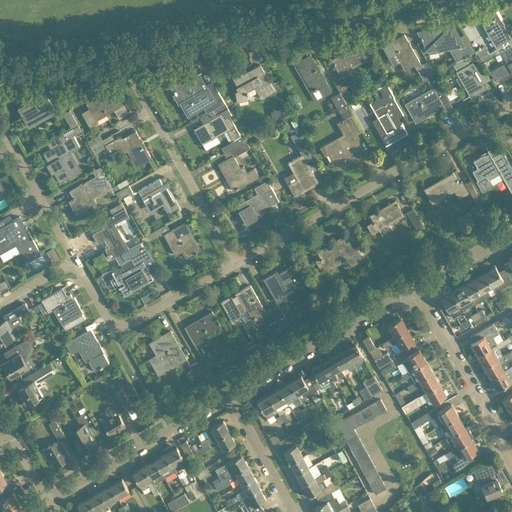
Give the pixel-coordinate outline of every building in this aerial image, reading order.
[(500,52),(511,45),(511,36),(511,37),(495,10),(476,20),(477,23),(481,21),(495,48),(493,49),(496,55),(500,52)] [(464,57),(474,51),(465,35),(464,35),(460,38),(452,24),(445,31),(442,27),(443,27),(417,31),(420,37),(420,38),(421,40),(422,40),(427,48),(425,50),(436,48),(437,50),(452,47),(459,59),(464,57)] [(419,61),(409,43),(404,34),(383,46),(389,57),(395,53),(405,70),(414,64),(416,68),(423,80),(427,78),(434,74),(428,61),(421,65),(419,61)] [(341,77),(349,73),(347,70),(367,58),(358,44),(331,59),(340,73),(341,77)] [(485,45),(474,51),(480,62),(481,63),(492,57),(489,52),(485,45)] [(498,77),(499,79),(510,73),(509,72),(511,71),(511,72),(511,45),(500,52),(506,62),(489,71),(494,79),(498,77)] [(331,91),(326,83),(310,54),(295,62),(312,91),(318,87),(323,96),(331,91)] [(465,84),(471,96),(484,89),(480,83),(483,81),(484,82),(490,79),(481,63),(480,62),(474,66),(472,68),(468,60),(466,61),(464,57),(459,59),(453,63),(457,71),(460,75),(460,76),(459,76),(461,79),(462,79),(465,84)] [(233,79),(237,86),(235,87),(237,90),(234,91),(236,101),(248,99),(247,94),(247,93),(247,91),(254,87),(261,99),(275,91),(265,73),(260,64),(241,74),(232,76),(233,79)] [(420,94),(405,103),(407,107),(415,122),(444,106),(439,97),(445,93),(434,74),(427,78),(435,91),(423,98),(420,94)] [(207,112),(212,109),(212,110),(225,103),(216,87),(210,90),(207,87),(203,89),(195,76),(183,83),(181,79),(171,85),(176,93),(179,91),(184,100),(181,102),(182,104),(181,105),(186,113),(187,113),(188,115),(204,106),(207,112)] [(336,85),(335,85),(339,92),(339,91),(346,104),(354,100),(343,81),(336,85)] [(371,103),(370,103),(378,117),(386,132),(381,135),(386,144),(387,144),(407,132),(402,123),(401,123),(396,115),(402,112),(394,96),(386,82),(379,86),(379,87),(384,95),(371,103)] [(44,93),(42,89),(30,96),(32,100),(18,108),(26,123),(36,118),(35,116),(40,114),(43,119),(55,112),(53,108),(54,108),(45,92),(44,93)] [(92,112),(84,117),(90,127),(98,122),(97,119),(114,110),(119,119),(119,118),(128,113),(115,89),(102,97),(101,94),(86,103),(89,108),(92,112)] [(339,92),(330,97),(337,109),(346,104),(339,91),(339,92)] [(453,95),(448,98),(451,104),(456,101),(453,95)] [(215,115),(227,108),(225,103),(212,110),(215,115)] [(324,156),(329,153),(332,158),(337,167),(364,152),(359,143),(355,136),(362,132),(352,114),(351,115),(351,114),(346,104),(337,109),(342,119),(336,122),(343,135),(333,141),(332,140),(319,147),(324,156)] [(280,109),(276,110),(279,116),(287,112),(284,106),(280,109)] [(203,124),(194,128),(202,143),(211,138),(227,129),(233,139),(240,135),(229,116),(231,114),(227,108),(215,115),(216,116),(203,124)] [(69,110),(63,113),(72,128),(72,129),(78,125),(69,110)] [(70,173),(80,167),(71,151),(79,146),(73,135),(81,131),(78,125),(72,129),(72,128),(49,141),(53,147),(43,153),(50,165),(48,166),(50,169),(51,168),(53,171),(51,173),(54,172),(59,182),(72,175),(70,173)] [(102,139),(90,146),(95,155),(103,150),(109,147),(112,151),(120,146),(124,152),(126,150),(130,157),(129,158),(134,167),(142,162),(151,158),(135,131),(127,135),(123,137),(122,135),(114,139),(105,144),(102,139)] [(297,178),(288,184),(294,196),(301,192),(303,193),(304,191),(319,182),(314,173),(310,167),(315,164),(307,149),(297,132),(291,135),(301,153),(301,152),(302,154),(288,162),(297,178)] [(102,139),(99,134),(87,141),(90,146),(102,139)] [(241,136),(230,142),(233,148),(244,142),(241,136)] [(240,168),(234,157),(250,148),(246,141),(244,142),(233,148),(224,153),(227,159),(218,164),(234,190),(259,176),(254,168),(247,172),(243,166),(240,168)] [(492,156),(488,149),(487,150),(489,153),(485,155),(484,154),(473,160),(477,168),(472,171),(483,189),(503,178),(511,192),(511,167),(507,159),(502,151),(492,156)] [(83,203),(87,200),(112,186),(101,166),(93,170),(96,176),(70,190),(74,196),(69,199),(70,201),(71,201),(77,211),(85,206),(83,203)] [(440,179),(423,189),(432,203),(436,201),(454,190),(458,198),(469,192),(462,180),(458,182),(453,172),(440,179)] [(265,175),(258,178),(261,183),(267,180),(265,175)] [(164,187),(163,184),(159,178),(138,190),(144,201),(147,205),(154,201),(154,202),(155,202),(158,206),(165,202),(166,202),(171,211),(178,207),(180,209),(181,209),(168,185),(164,187)] [(257,193),(236,205),(246,223),(260,215),(258,212),(271,204),(278,200),(267,180),(261,183),(254,187),(257,193)] [(477,205),(483,201),(471,180),(465,183),(477,205)] [(131,197),(130,195),(134,193),(129,184),(116,192),(120,199),(123,197),(125,200),(126,200),(127,203),(133,200),(131,197)] [(397,203),(395,200),(383,207),(383,208),(370,216),(373,221),(367,225),(372,233),(378,229),(404,214),(398,204),(397,203)] [(121,202),(109,209),(110,211),(112,214),(124,207),(122,202),(121,202)] [(93,233),(92,233),(97,243),(104,239),(107,244),(107,243),(108,246),(108,247),(105,249),(108,253),(107,254),(109,257),(110,257),(111,259),(114,257),(115,256),(119,264),(131,257),(147,248),(144,243),(142,240),(129,248),(115,223),(129,215),(124,207),(112,214),(99,221),(100,222),(101,222),(103,227),(93,233)] [(429,235),(413,208),(406,212),(415,228),(416,227),(423,239),(429,235)] [(0,253),(15,245),(20,253),(22,252),(28,262),(41,254),(20,216),(12,220),(0,227),(0,253)] [(197,251),(201,249),(185,221),(163,234),(175,254),(182,250),(186,257),(195,252),(195,253),(197,252),(197,251)] [(322,240),(309,247),(317,260),(318,259),(319,261),(329,255),(333,261),(338,257),(344,254),(344,255),(345,256),(349,253),(357,268),(353,271),(356,276),(371,268),(348,227),(322,242),(322,240)] [(158,229),(141,238),(142,240),(144,243),(156,237),(160,234),(161,234),(158,229)] [(123,272),(116,276),(117,278),(117,277),(121,284),(118,286),(119,288),(120,287),(124,294),(132,290),(134,289),(133,287),(136,285),(137,286),(139,285),(139,286),(149,281),(147,278),(151,276),(149,272),(158,267),(147,248),(131,257),(135,265),(130,268),(130,267),(122,271),(123,272)] [(276,270),(261,279),(261,280),(263,279),(277,302),(283,298),(284,298),(281,293),(292,287),(296,295),(297,296),(306,291),(292,265),(278,273),(275,274),(274,273),(277,271),(276,270)] [(495,266),(484,272),(492,285),(493,287),(497,293),(501,291),(500,288),(511,281),(511,280),(504,268),(498,271),(495,266)] [(370,281),(376,277),(372,270),(365,274),(370,281)] [(484,272),(474,279),(481,292),(485,298),(490,295),(488,291),(493,287),(492,285),(484,272)] [(474,279),(463,285),(470,298),(474,304),(485,298),(481,292),(474,279)] [(265,323),(271,335),(282,329),(278,321),(275,317),(271,309),(270,307),(265,310),(250,285),(235,293),(236,295),(232,297),(232,296),(231,295),(231,296),(221,301),(227,312),(232,321),(242,315),(246,323),(254,318),(254,319),(256,318),(256,317),(260,315),(265,323)] [(463,285),(452,291),(460,304),(463,310),(474,304),(470,298),(463,285)] [(452,291),(441,297),(449,311),(453,318),(464,311),(463,310),(460,304),(452,291)] [(42,301),(37,304),(43,314),(46,312),(44,308),(45,307),(48,312),(54,309),(65,329),(85,318),(82,312),(83,312),(74,297),(73,298),(70,293),(67,295),(59,300),(55,292),(41,299),(42,301)] [(500,299),(496,302),(501,310),(505,308),(500,299)] [(10,330),(12,329),(8,322),(29,309),(25,302),(3,315),(6,319),(0,322),(0,345),(7,342),(11,339),(12,334),(10,330)] [(278,305),(271,309),(275,317),(278,321),(282,329),(289,325),(285,317),(278,305)] [(482,309),(478,312),(481,316),(483,320),(483,321),(487,318),(482,309)] [(208,340),(205,335),(215,330),(214,329),(220,325),(212,311),(185,326),(201,354),(214,347),(210,339),(208,340)] [(481,316),(473,320),(476,325),(483,321),(483,320),(481,316)] [(394,336),(407,328),(401,317),(385,326),(388,331),(391,330),(394,336)] [(466,320),(457,325),(460,330),(469,325),(471,324),(468,319),(466,320)] [(480,330),(470,336),(473,342),(471,343),(478,355),(491,347),(496,344),(492,337),(499,333),(493,322),(480,330)] [(414,340),(407,328),(394,336),(395,336),(389,339),(382,343),(384,347),(391,343),(392,344),(398,341),(401,347),(414,340)] [(104,352),(91,329),(65,343),(71,353),(78,349),(85,360),(87,361),(89,360),(94,370),(109,362),(103,352),(104,352)] [(175,339),(170,330),(161,335),(161,334),(159,335),(159,336),(149,342),(156,354),(149,358),(154,367),(159,374),(180,362),(187,358),(175,339)] [(369,350),(375,347),(374,344),(369,335),(362,339),(368,347),(369,350)] [(16,354),(1,363),(2,363),(10,378),(19,373),(28,368),(24,360),(25,359),(30,356),(34,348),(32,345),(34,340),(31,336),(26,339),(12,347),(16,354)] [(496,344),(498,349),(499,348),(511,340),(511,339),(510,336),(503,340),(496,344)] [(356,343),(344,349),(355,367),(357,371),(361,368),(359,365),(366,361),(365,359),(363,355),(361,351),(356,343)] [(491,347),(478,355),(484,366),(498,358),(498,359),(503,355),(499,348),(498,349),(496,344),(491,347)] [(355,367),(344,349),(333,356),(340,368),(346,365),(349,370),(355,367)] [(407,358),(402,360),(408,371),(413,368),(426,360),(419,349),(410,354),(406,356),(407,358)] [(377,350),(371,354),(374,359),(380,355),(377,350)] [(498,358),(484,366),(491,378),(504,370),(501,364),(511,357),(511,350),(503,355),(498,359),(498,358)] [(378,367),(391,359),(387,351),(380,355),(374,359),(378,367)] [(340,377),(344,375),(340,368),(333,356),(323,362),(333,380),(338,377),(340,377)] [(203,358),(197,361),(204,374),(206,378),(207,378),(212,375),(210,371),(210,370),(203,358)] [(383,374),(396,366),(391,359),(378,367),(383,374)] [(420,379),(433,372),(426,360),(413,368),(420,379)] [(192,370),(186,373),(190,381),(197,378),(204,374),(197,361),(190,366),(192,370)] [(26,406),(43,396),(38,388),(43,385),(40,381),(55,372),(54,370),(49,362),(30,373),(22,378),(25,384),(16,389),(26,406)] [(338,389),(333,380),(323,362),(311,369),(314,373),(309,376),(316,388),(329,381),(331,385),(328,386),(332,393),(338,389)] [(504,370),(491,378),(498,389),(511,382),(511,383),(511,365),(504,370)] [(408,371),(400,375),(401,375),(403,379),(410,375),(408,371)] [(427,391),(439,383),(433,372),(420,379),(427,391)] [(304,379),(301,375),(290,381),(297,393),(301,400),(306,397),(305,395),(310,392),(313,398),(320,395),(316,389),(316,388),(309,376),(304,379)] [(368,379),(363,381),(366,386),(371,395),(377,392),(378,391),(382,389),(377,380),(370,383),(368,379)] [(296,405),(302,402),(301,400),(297,393),(290,381),(279,388),(286,400),(288,404),(289,405),(294,402),(296,405)] [(410,391),(417,387),(414,382),(407,386),(410,391)] [(439,383),(427,391),(430,397),(433,402),(437,400),(446,395),(439,383)] [(364,399),(371,395),(366,386),(359,390),(364,399)] [(279,388),(268,394),(275,406),(277,411),(282,408),(288,404),(286,400),(279,388)] [(407,400),(402,389),(395,393),(401,403),(407,400)] [(75,391),(70,394),(73,399),(72,399),(74,403),(80,399),(78,396),(75,391)] [(103,421),(102,421),(110,434),(125,425),(118,414),(116,409),(120,407),(123,411),(130,407),(121,391),(109,398),(112,404),(109,406),(107,407),(106,410),(108,413),(110,417),(103,421)] [(511,392),(503,398),(510,410),(511,408),(511,392)] [(267,418),(276,413),(278,411),(277,411),(275,406),(268,394),(257,401),(267,418)] [(406,403),(401,406),(403,409),(405,412),(423,402),(419,396),(419,395),(406,403)] [(357,397),(352,400),(354,405),(358,403),(360,402),(357,397)] [(381,413),(386,410),(380,398),(375,401),(381,413)] [(375,415),(381,413),(375,401),(369,404),(375,415)] [(439,412),(435,414),(437,418),(435,419),(439,426),(440,425),(445,423),(458,415),(451,404),(451,403),(442,408),(438,411),(439,412)] [(370,418),(375,415),(369,404),(364,407),(370,418)] [(81,425),(69,432),(75,442),(80,451),(96,442),(91,434),(86,425),(93,422),(87,411),(84,406),(78,409),(81,414),(76,417),(81,425)] [(364,421),(370,418),(364,407),(358,410),(364,421)] [(359,424),(364,421),(358,410),(353,413),(359,424)] [(411,422),(414,428),(416,432),(421,429),(419,425),(433,416),(434,416),(430,410),(429,411),(411,422)] [(342,433),(353,427),(359,424),(353,413),(336,422),(342,433)] [(279,424),(283,421),(280,415),(275,417),(279,424)] [(445,423),(440,425),(444,432),(448,429),(451,434),(464,427),(458,415),(445,423)] [(316,417),(312,419),(316,427),(320,424),(316,417)] [(55,420),(50,423),(55,432),(60,429),(55,420)] [(202,446),(208,443),(217,438),(229,431),(223,420),(206,429),(210,437),(200,442),(202,446)] [(305,433),(316,426),(312,420),(301,426),(305,433)] [(356,433),(353,427),(342,433),(345,439),(356,433)] [(447,437),(445,437),(446,438),(446,437),(453,448),(452,448),(452,449),(458,446),(471,438),(473,437),(469,430),(467,431),(464,427),(451,434),(447,437)] [(223,449),(235,443),(229,431),(217,438),(223,449)] [(348,444),(359,438),(356,433),(345,439),(348,444)] [(281,447),(294,440),(291,434),(278,441),(281,447)] [(351,450),(362,444),(359,438),(348,444),(351,450)] [(452,449),(446,453),(448,457),(454,454),(458,461),(453,464),(456,470),(462,467),(470,462),(478,458),(478,457),(475,452),(478,450),(478,449),(477,449),(474,443),(472,440),(471,438),(458,446),(452,449)] [(59,440),(41,450),(46,459),(49,457),(54,466),(70,457),(65,448),(60,440),(59,440)] [(180,444),(186,455),(192,452),(186,440),(180,444)] [(197,454),(211,447),(208,443),(202,446),(203,446),(195,450),(197,454)] [(290,462),(302,455),(296,444),(284,450),(290,462)] [(354,455),(365,449),(362,444),(351,450),(354,455)] [(432,445),(426,449),(429,454),(437,450),(434,444),(432,445)] [(175,471),(181,467),(186,464),(177,447),(165,453),(175,471)] [(357,461),(368,455),(365,449),(354,455),(357,461)] [(164,477),(175,471),(165,453),(154,460),(164,477)] [(219,476),(211,480),(214,484),(224,479),(227,477),(236,472),(248,465),(241,454),(229,461),(224,464),(227,470),(218,475),(219,476)] [(296,473),(308,467),(302,455),(290,462),(296,473)] [(360,466),(371,460),(368,455),(357,461),(360,466)] [(153,483),(154,483),(164,477),(154,460),(143,466),(150,478),(153,483)] [(363,471),(374,465),(371,460),(360,466),(363,471)] [(489,464),(473,471),(483,493),(480,494),(482,499),(487,497),(502,490),(500,484),(498,480),(497,478),(496,478),(494,475),(497,473),(503,471),(502,469),(496,460),(490,463),(489,464)] [(196,472),(205,467),(202,462),(193,467),(196,472)] [(308,467),(296,473),(302,484),(314,478),(314,477),(321,474),(315,464),(309,467),(308,467)] [(224,479),(214,484),(217,490),(224,487),(230,483),(230,482),(232,481),(238,477),(242,483),(254,477),(248,465),(236,472),(227,477),(224,479)] [(366,477),(377,471),(374,465),(363,471),(366,477)] [(143,466),(132,472),(139,484),(142,489),(149,485),(154,495),(159,492),(154,483),(153,483),(150,478),(143,466)] [(200,479),(209,473),(205,467),(196,472),(200,479)] [(314,478),(302,484),(308,496),(314,493),(317,499),(334,489),(331,483),(326,485),(323,479),(331,474),(329,470),(328,471),(323,473),(321,474),(314,477),(314,478)] [(369,482),(380,476),(377,471),(366,477),(369,482)] [(372,488),(383,482),(380,476),(369,482),(372,488)] [(248,494),(260,488),(254,477),(242,483),(245,489),(248,494)] [(117,497),(129,490),(122,478),(111,485),(117,497)] [(439,478),(432,482),(435,488),(442,484),(439,478)] [(191,489),(187,491),(192,500),(196,497),(203,493),(195,479),(188,483),(191,489)] [(375,493),(386,487),(383,482),(372,488),(375,493)] [(430,508),(436,503),(420,482),(414,486),(430,508)] [(106,503),(117,497),(111,485),(100,491),(106,503)] [(320,504),(315,507),(317,511),(333,511),(338,509),(348,504),(338,487),(334,489),(317,499),(320,504)] [(233,502),(226,506),(229,511),(240,505),(245,502),(249,510),(244,511),(255,511),(263,508),(260,503),(266,499),(260,488),(248,494),(239,499),(233,502)] [(237,495),(239,499),(248,494),(245,489),(236,494),(237,495)] [(0,492),(0,511),(3,511),(19,503),(12,491),(4,496),(1,492),(0,492)] [(101,511),(109,508),(107,504),(106,503),(100,491),(89,497),(95,509),(99,507),(101,511)] [(181,506),(189,501),(184,492),(176,497),(181,506)] [(82,511),(91,511),(92,511),(95,509),(89,497),(77,504),(82,511)] [(172,511),(181,506),(176,497),(167,502),(172,511)] [(361,511),(373,504),(370,497),(357,504),(361,511)] [(240,505),(244,511),(249,510),(245,502),(240,505)] [(23,511),(19,503),(3,511),(23,511)]
